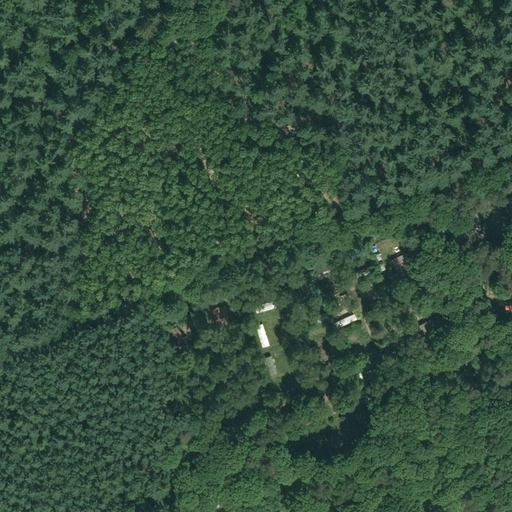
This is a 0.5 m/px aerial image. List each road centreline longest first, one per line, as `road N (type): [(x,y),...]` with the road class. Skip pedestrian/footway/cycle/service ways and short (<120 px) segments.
road 1 (track): [(0,360),(511,147)]
road 2 (track): [(323,225),(382,0)]
